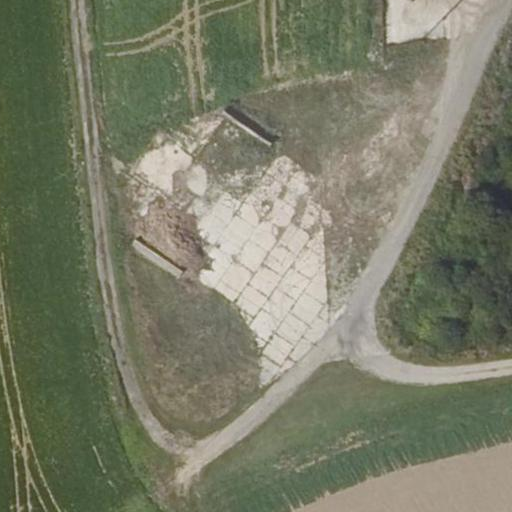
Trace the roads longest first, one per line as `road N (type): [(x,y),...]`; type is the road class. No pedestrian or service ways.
road 1 (track): [(500,0),(464,103),(353,322),(253,422),(136,511)]
road 2 (track): [(196,511),(129,386),(107,304),(78,0)]
